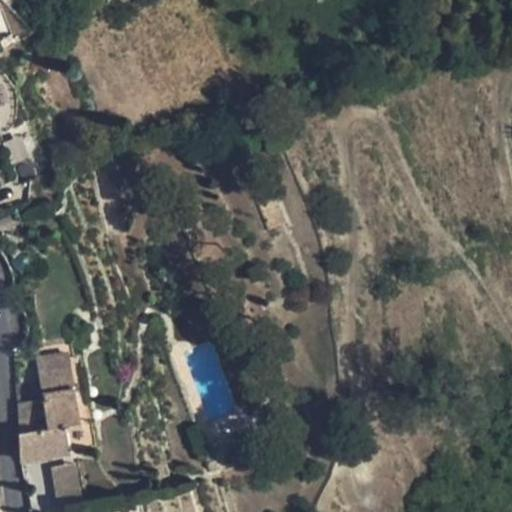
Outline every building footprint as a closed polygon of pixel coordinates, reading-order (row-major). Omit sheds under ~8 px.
[(320,121),(322,139),(330,138),(327,120),(320,121)] [(274,193),(268,179),(263,182),(269,195),(274,193)] [(269,195),(263,182),(251,187),(268,230),(285,222),(274,193),(269,195)] [(17,207),(0,213),(0,235),(23,227),(17,207)] [(7,250),(14,257),(20,250),(13,243),(7,250)] [(37,357),(40,371),(70,365),(67,351),(37,357)] [(19,431),(20,459),(70,450),(66,425),(79,423),(70,365),(40,371),(44,398),(17,403),(19,431)] [(210,471),(226,465),(220,450),(204,455),(210,471)] [(75,462),(53,467),(59,504),(81,501),(75,462)]
